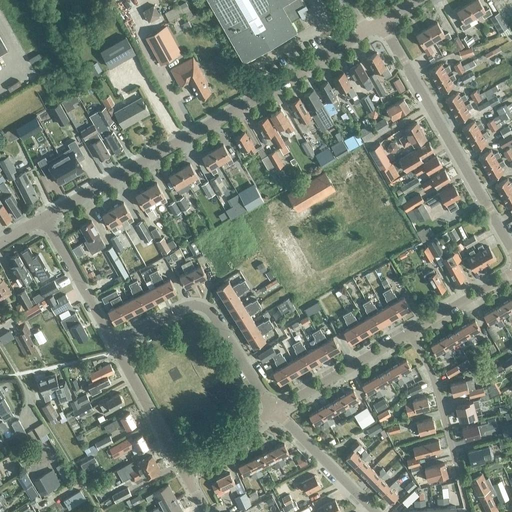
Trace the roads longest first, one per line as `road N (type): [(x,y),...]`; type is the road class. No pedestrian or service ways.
road 1 (tertiary): [(41,218),(360,33)]
road 2 (residential): [(511,255),(377,23)]
road 3 (residential): [(272,411),(201,303),(178,303),(107,341)]
road 4 (residential): [(465,511),(436,388),(405,335)]
road 5 (residential): [(185,473),(107,341)]
road 6 (residential): [(272,411),(405,335)]
road 7 (residential): [(375,511),(272,411)]
road 8 (residential): [(107,341),(41,218)]
road 9 (residential): [(405,335),(511,272)]
